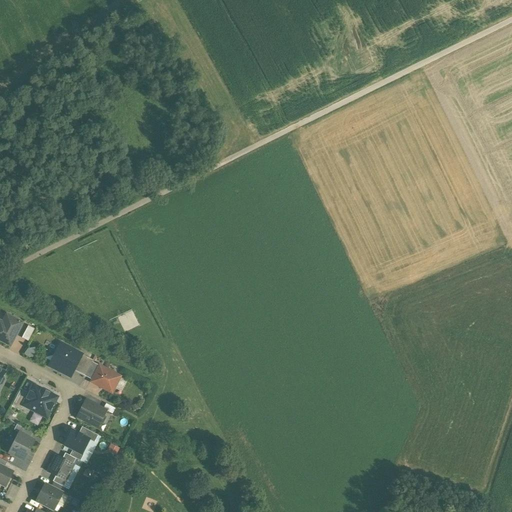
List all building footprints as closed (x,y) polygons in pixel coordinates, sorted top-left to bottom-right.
[(22,323),(7,315),(0,328),(0,327),(0,341),(10,346),(22,323)] [(61,344),(49,366),(70,377),(74,371),(82,355),(61,344)] [(26,349),(27,357),(36,355),(35,347),(26,349)] [(82,355),(74,371),(84,377),(92,362),(93,361),(82,355)] [(92,362),(84,377),(92,380),(99,366),(92,362)] [(92,380),(91,383),(112,394),(121,377),(99,366),(92,380)] [(56,398),(33,386),(29,394),(23,406),(24,406),(46,418),(56,398)] [(29,394),(20,389),(12,405),(22,410),(24,406),(23,406),(29,394)] [(106,412),(86,401),(77,417),(98,428),(100,423),(103,424),(106,418),(104,417),(106,412)] [(33,433),(17,425),(14,430),(19,433),(30,439),(33,433)] [(98,436),(82,428),(79,434),(89,440),(94,443),(98,436)] [(79,434),(72,431),(65,446),(73,450),(81,455),(82,454),(89,440),(79,434)] [(19,433),(9,454),(24,461),(34,441),(30,439),(19,433)] [(81,455),(73,450),(70,456),(76,459),(80,461),(84,455),(82,454),(81,455)] [(70,456),(65,454),(62,459),(73,464),(76,459),(70,456)] [(62,459),(57,456),(48,473),(55,477),(64,481),(73,464),(62,459)] [(4,468),(0,465),(0,484),(5,487),(13,473),(4,468)] [(64,481),(55,477),(53,482),(63,487),(66,482),(64,481)] [(62,494),(45,485),(37,502),(53,510),(62,494)]
